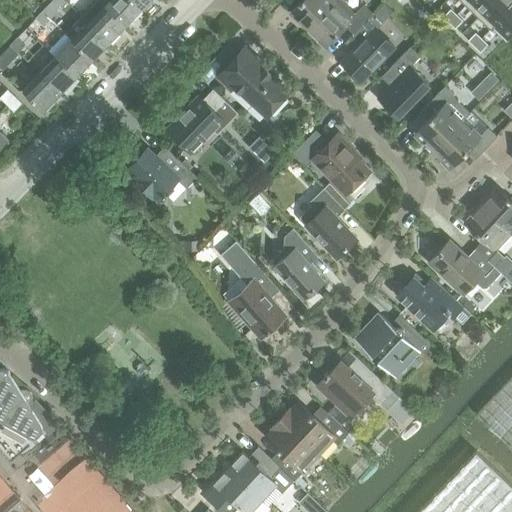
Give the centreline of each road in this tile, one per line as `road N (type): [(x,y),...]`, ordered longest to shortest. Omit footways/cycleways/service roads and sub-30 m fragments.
road 1 (residential): [(0,331),(153,486),(323,321),(416,185)]
road 2 (residential): [(0,202),(201,0)]
road 3 (residential): [(416,185),(230,0)]
road 4 (residential): [(416,185),(441,206),(511,135)]
